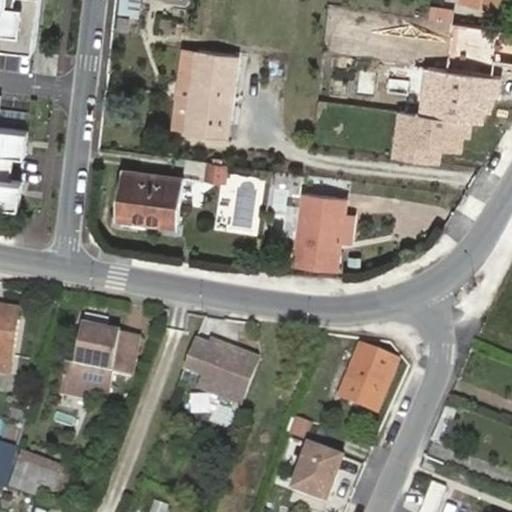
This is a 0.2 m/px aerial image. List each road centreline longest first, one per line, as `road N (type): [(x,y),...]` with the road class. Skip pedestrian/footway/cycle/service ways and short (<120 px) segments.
road 1 (tertiary): [(425,297),(326,309),(65,270)]
road 2 (residential): [(65,270),(98,0)]
road 3 (residential): [(382,511),(445,362),(425,297)]
road 4 (tertiary): [(511,186),(473,254),(425,297)]
